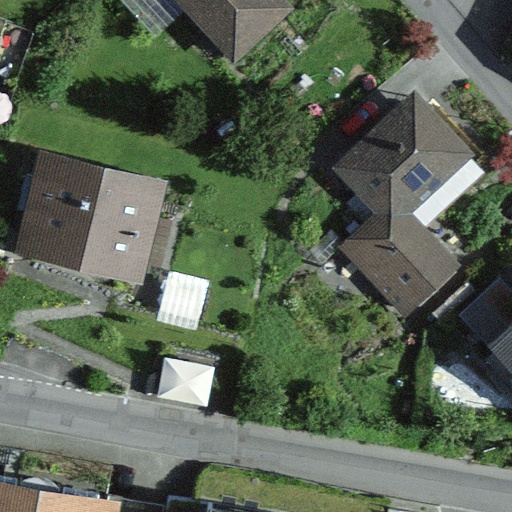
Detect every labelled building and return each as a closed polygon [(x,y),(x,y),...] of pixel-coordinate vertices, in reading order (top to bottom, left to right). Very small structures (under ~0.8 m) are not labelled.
[(286,0),(135,0),(161,26),(188,0),(194,0),(239,46),(286,0)] [(410,205),(473,144),(411,81),(330,159),(373,203),(335,240),(403,309),(459,255),(410,205)] [(154,272),(177,162),(48,130),(23,240),(154,272)] [(511,313),(492,331),(511,352),(511,373),(509,376),(511,379),(511,313)] [(166,353),(161,393),(213,398),(218,359),(166,353)] [(0,511),(135,511),(142,478),(0,452),(0,511)]
